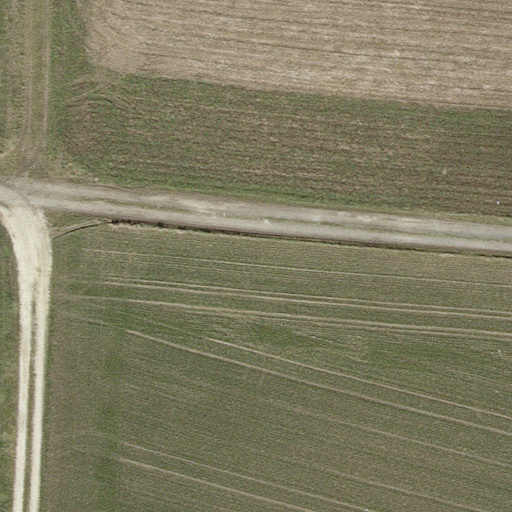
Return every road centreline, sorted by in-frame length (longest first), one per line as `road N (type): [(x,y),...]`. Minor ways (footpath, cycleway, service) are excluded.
road 1 (track): [(0,192),(511,239)]
road 2 (track): [(25,511),(46,197),(49,0)]
